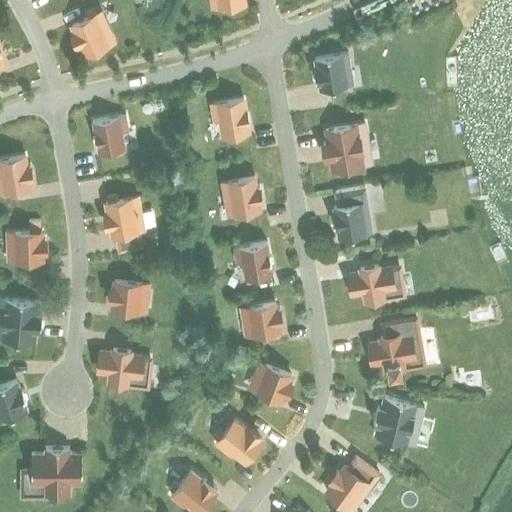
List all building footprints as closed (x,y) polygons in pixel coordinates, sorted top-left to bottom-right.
[(79,42),(84,53),(114,39),(107,25),(102,28),(95,13),(92,8),(85,11),(88,17),(71,24),(74,32),(72,33),(77,43),(79,42)] [(347,51),(314,56),(316,68),(313,68),(316,80),(318,80),(320,88),(339,85),(340,91),(348,89),(347,83),(344,68),(350,67),(347,51)] [(248,128),(243,97),(211,103),(213,118),(219,117),(222,133),(223,139),(231,137),(230,131),(248,128)] [(96,118),(92,119),(98,151),(116,147),(117,153),(125,151),(124,146),(125,145),(122,130),(127,129),(124,113),(96,118)] [(325,129),(327,141),(322,142),(325,156),(329,155),(331,168),(363,162),(359,136),(366,135),(364,122),(357,124),(357,123),(325,129)] [(24,154),(0,158),(0,173),(1,174),(3,190),(4,189),(5,195),(13,194),(12,188),(30,185),(28,177),(31,176),(29,165),(26,166),(24,154)] [(254,176),(221,181),(224,196),(230,195),(233,211),(234,217),(242,216),(241,210),(259,207),(257,198),(260,198),(258,187),(256,187),(254,176)] [(369,215),(363,216),(359,194),(365,193),(364,185),(334,190),(336,204),(333,205),(335,213),(332,213),(334,225),(337,225),(339,236),(354,233),(355,236),(366,234),(366,232),(372,230),(369,215)] [(108,213),(105,213),(107,224),(110,224),(111,232),(115,231),(119,249),(140,245),(137,227),(134,211),(140,210),(137,195),(105,201),(108,213)] [(14,238),(15,258),(42,257),(42,250),(45,249),(44,237),(41,237),(41,230),(14,231),(14,232),(6,232),(6,238),(14,238)] [(267,241),(233,246),(236,262),(242,261),(244,277),(245,277),(246,282),(254,281),(253,275),(272,272),(267,241)] [(359,267),(360,271),(348,273),(349,279),(348,279),(349,285),(350,285),(351,292),(363,290),(365,298),(367,298),(368,301),(380,298),(380,296),(382,295),(381,287),(393,285),(392,275),(399,274),(398,265),(390,266),(378,268),(377,264),(359,267)] [(112,298),(111,305),(138,308),(140,288),(148,289),(149,283),(141,282),(114,279),(113,286),(110,286),(109,298),(112,298)] [(4,298),(0,297),(0,309),(3,310),(1,338),(34,340),(35,328),(40,329),(41,313),(36,313),(37,300),(4,297),(4,298)] [(274,301),(248,306),(252,332),(268,329),(269,338),(279,336),(277,327),(279,327),(278,320),(280,320),(278,308),(276,308),(274,301)] [(419,334),(416,316),(389,321),(391,335),(380,337),(380,341),(368,343),(369,349),(369,355),(370,355),(371,361),(383,359),(385,368),(387,368),(388,373),(401,371),(400,366),(403,365),(401,357),(413,355),(412,345),(419,344),(418,335),(419,334)] [(98,363),(97,369),(109,371),(108,379),(126,381),(127,373),(140,374),(141,364),(148,365),(149,356),(142,355),(130,354),(130,350),(112,348),(112,352),(99,350),(99,357),(98,357),(97,362),(98,363)] [(265,364),(256,388),(271,394),(268,402),(276,406),(279,397),(281,398),(284,391),(286,392),(291,381),(288,380),(291,373),(265,364)] [(16,378),(0,383),(0,417),(0,418),(2,423),(10,421),(8,415),(26,409),(23,401),(26,400),(22,389),(19,389),(16,378)] [(416,403),(384,395),(381,407),(376,406),(373,421),(377,422),(375,434),(407,442),(413,416),(420,418),(423,405),(416,404),(416,403)] [(246,427),(234,417),(221,434),(216,430),(211,437),(216,440),(214,442),(228,452),(231,450),(244,460),(261,438),(258,436),(259,434),(247,425),(246,427)] [(45,481),(46,493),(68,493),(68,480),(81,480),(81,452),(68,452),(68,446),(45,446),(45,452),(31,452),(31,470),(23,470),(23,480),(31,480),(31,481),(45,481)] [(375,478),(379,471),(355,454),(347,465),(344,463),(339,470),(337,468),(330,478),(332,480),(325,489),(353,509),(362,496),(357,492),(370,474),(375,478)] [(172,491),(170,494),(183,505),(186,501),(199,511),(216,490),(213,488),(215,486),(203,477),(202,478),(190,469),(176,486),(170,481),(166,486),(172,491)]
